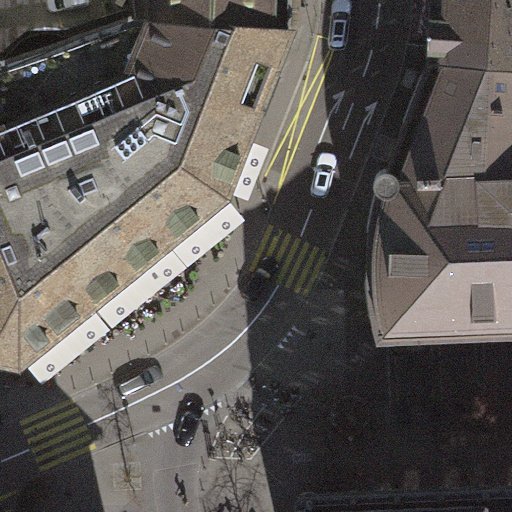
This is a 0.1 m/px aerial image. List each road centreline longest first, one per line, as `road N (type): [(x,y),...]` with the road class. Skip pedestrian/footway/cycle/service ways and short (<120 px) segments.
road 1 (tertiary): [(166,386),(217,356),(272,294),(350,103),(362,0)]
road 2 (tertiary): [(0,462),(166,386)]
road 3 (residential): [(178,511),(166,386)]
